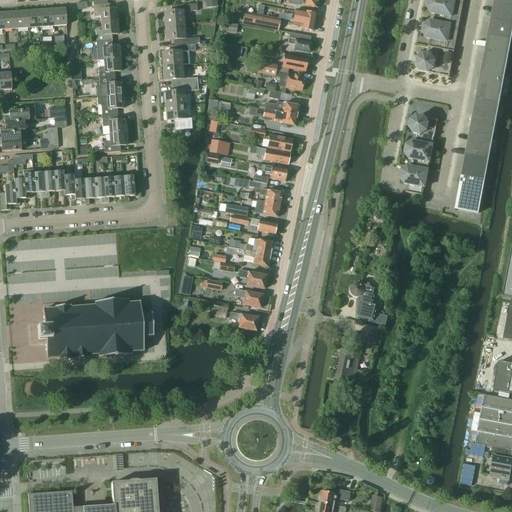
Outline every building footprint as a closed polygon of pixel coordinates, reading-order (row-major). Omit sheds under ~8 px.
[(317,8),(318,0),(290,0),(290,3),(317,8)] [(435,15),(433,22),(433,23),(459,27),(463,3),(450,0),(429,0),(429,1),(427,8),(432,14),(435,15)] [(511,0),(495,0),(492,18),(511,21),(511,0)] [(100,24),(118,22),(118,16),(116,16),(116,10),(110,10),(109,4),(107,4),(93,5),(94,17),(99,17),(100,24)] [(164,27),(184,26),(183,13),(197,12),(197,5),(175,6),(175,13),(163,14),(164,27)] [(65,10),(52,11),(54,27),(66,26),(65,10)] [(40,12),(41,28),(54,27),(52,11),(40,12)] [(295,11),(292,25),(302,26),(302,30),(312,32),(316,14),(295,11)] [(28,13),(29,29),(41,28),(40,12),(28,13)] [(15,14),(16,30),(29,29),(28,13),(15,14)] [(16,30),(15,14),(3,15),(4,31),(16,30)] [(244,14),(242,24),(277,31),(279,21),(244,14)] [(226,16),(225,23),(226,23),(233,24),(234,18),(226,16)] [(511,21),(492,18),(486,50),(509,54),(511,37),(511,21)] [(119,29),(118,22),(100,24),(100,31),(95,31),(96,43),(112,42),(111,36),(118,35),(117,29),(119,29)] [(433,23),(433,22),(430,22),(424,26),(423,33),(427,39),(430,40),(428,48),(454,52),(459,27),(433,23)] [(225,33),(235,35),(237,25),(233,24),(226,23),(225,33)] [(194,45),(194,46),(199,45),(199,43),(199,39),(185,40),(184,26),(164,27),(165,41),(177,41),(177,46),(178,46),(194,45)] [(290,34),(289,40),(288,44),(294,46),(293,51),(308,54),(310,44),(309,43),(310,38),(290,34)] [(112,48),(112,42),(96,43),(97,54),(102,54),(103,61),(121,59),(120,53),(119,53),(118,47),(112,48)] [(195,52),(194,46),(194,45),(178,46),(177,46),(172,47),(173,53),(161,54),(162,68),(182,66),(181,53),(195,52)] [(223,56),(239,59),(240,59),(241,49),(242,48),(225,45),(225,46),(223,56)] [(454,52),(428,48),(427,55),(424,55),(418,59),(416,66),(421,72),(449,78),(454,52)] [(486,50),(478,92),(501,96),(509,54),(486,50)] [(307,61),(292,58),(284,57),(282,67),(305,72),(307,61)] [(121,59),(103,61),(103,68),(97,69),(98,79),(115,78),(114,73),(120,72),(120,67),(121,66),(121,59)] [(257,73),(275,77),(276,73),(277,67),(259,63),(257,73)] [(183,79),(182,66),(162,68),(163,81),(175,81),(175,87),(197,85),(197,78),(183,79)] [(80,73),(71,74),(71,82),(81,81),(80,73)] [(303,79),(276,73),(275,77),(280,78),(278,87),(282,88),(286,88),(289,89),(289,90),(294,91),(294,90),(301,91),(303,79)] [(11,74),(0,75),(0,91),(12,91),(11,74)] [(115,84),(115,78),(98,79),(99,88),(96,88),(97,98),(124,96),(123,90),(121,90),(121,84),(115,84)] [(261,83),(253,82),(252,89),(260,90),(261,83)] [(198,92),(197,85),(175,87),(176,93),(164,94),(165,107),(185,106),(184,93),(198,92)] [(248,95),(262,97),(263,91),(249,89),(248,95)] [(268,99),(279,101),(281,94),(274,93),(270,92),(268,99)] [(478,92),(470,135),(493,139),(501,96),(478,92)] [(101,117),(117,116),(117,110),(123,109),(122,103),(124,103),(124,96),(97,98),(97,106),(100,106),(101,117)] [(276,113),(296,117),(298,107),(277,103),(277,106),(265,104),(264,111),(276,113)] [(216,111),(229,113),(230,106),(223,105),(223,106),(217,105),(216,111)] [(186,119),(185,106),(165,107),(166,121),(178,121),(179,131),(192,130),(191,119),(186,119)] [(5,123),(24,121),(34,120),(34,108),(29,108),(29,111),(9,112),(9,118),(5,119),(5,123)] [(50,120),(64,119),(64,108),(49,109),(50,120)] [(257,110),(255,117),(263,119),(263,118),(264,111),(257,110)] [(264,111),(263,118),(274,120),(274,123),(280,124),(294,127),(296,117),(276,113),(264,111)] [(118,122),(117,116),(101,117),(102,135),(108,135),(126,133),(126,126),(124,127),(124,121),(118,122)] [(417,135),(415,142),(432,146),(434,138),(437,121),(417,117),(411,121),(409,128),(414,134),(417,135)] [(81,119),(77,125),(84,130),(88,124),(81,119)] [(56,129),(66,128),(66,120),(56,120),(56,129)] [(24,131),(24,121),(5,123),(5,128),(0,128),(0,129),(0,133),(19,132),(24,131)] [(220,124),(210,122),(208,134),(217,136),(220,124)] [(263,139),(265,132),(250,129),(249,136),(263,139)] [(19,132),(0,133),(1,139),(0,138),(0,142),(20,141),(19,132)] [(126,133),(108,135),(109,142),(103,142),(104,154),(120,152),(119,147),(125,146),(125,140),(127,140),(126,133)] [(470,135),(466,156),(489,160),(493,139),(470,135)] [(290,153),(292,141),(269,136),(267,149),(290,153)] [(20,141),(0,142),(0,146),(1,147),(2,153),(21,151),(20,141)] [(206,146),(205,152),(209,152),(208,154),(227,158),(229,145),(211,141),(210,147),(206,146)] [(412,160),(411,167),(427,171),(429,163),(433,146),(432,146),(415,142),(412,142),(406,146),(405,153),(409,159),(412,160)] [(249,154),(258,156),(259,149),(250,148),(249,154)] [(287,166),(289,155),(265,151),(263,161),(287,166)] [(216,166),(218,157),(207,155),(206,164),(216,166)] [(466,156),(462,177),(485,181),(489,160),(466,156)] [(284,182),(286,171),(257,165),(256,171),(270,173),(269,179),(284,182)] [(427,171),(411,167),(408,167),(401,171),(400,178),(404,184),(407,185),(406,193),(423,196),(424,188),(425,188),(428,171),(427,171)] [(35,194),(34,175),(34,171),(23,172),(24,180),(25,200),(29,200),(28,195),(35,194)] [(63,173),(53,174),(55,193),(60,193),(61,198),(65,197),(63,178),(63,173)] [(34,175),(35,194),(41,194),(41,199),(45,198),(44,174),(34,175)] [(49,193),(55,193),(53,174),(44,174),(45,198),(49,198),(49,193)] [(108,199),(114,199),(113,179),(113,176),(103,176),(103,180),(105,204),(109,204),(108,199)] [(63,178),(65,197),(71,197),(71,202),(75,201),(73,182),(73,177),(63,178)] [(252,182),(266,185),(267,179),(254,177),(252,182)] [(479,214),(485,181),(462,177),(456,209),(479,214)] [(120,203),(124,203),(123,178),(113,179),(114,199),(120,198),(120,203)] [(133,178),(123,178),(124,203),(128,203),(128,198),(134,197),(133,178)] [(19,200),(25,200),(24,180),(15,181),(15,186),(16,205),(19,205),(19,200)] [(88,200),(94,200),(93,180),(83,181),(85,206),(89,205),(88,200)] [(100,205),(105,204),(103,180),(93,180),(94,200),(100,200),(100,205)] [(235,180),(233,188),(246,190),(246,188),(247,182),(235,180)] [(73,182),(75,201),(81,201),(81,206),(85,206),(83,181),(73,182)] [(265,203),(279,206),(282,194),(265,191),(266,185),(252,182),(248,181),(247,189),(253,190),(261,191),(260,196),(266,197),(265,203)] [(16,205),(15,186),(4,187),(5,195),(0,195),(0,202),(1,212),(10,211),(10,206),(16,205)] [(277,218),(279,206),(265,203),(256,201),(254,213),(277,218)] [(248,209),(226,205),(224,213),(246,217),(248,209)] [(252,220),(252,221),(231,217),(230,223),(247,227),(248,225),(257,227),(257,231),(274,235),(276,225),(252,220)] [(216,222),(215,228),(225,230),(226,224),(216,222)] [(201,229),(192,228),(191,238),(199,239),(201,229)] [(132,245),(123,246),(125,266),(133,265),(133,258),(137,258),(162,256),(161,238),(152,239),(152,238),(144,238),(145,239),(136,240),(136,246),(132,246),(132,245)] [(246,246),(245,251),(270,256),(272,244),(257,241),(254,240),(253,247),(246,246)] [(240,245),(240,243),(230,241),(228,248),(233,249),(239,250),(240,245)] [(382,247),(380,259),(390,260),(392,249),(382,247)] [(188,256),(196,257),(198,249),(190,248),(188,256)] [(511,248),(506,282),(503,298),(511,300),(511,248)] [(268,268),(270,256),(245,251),(244,256),(253,258),(252,265),(268,268)] [(225,264),(226,257),(213,255),(212,262),(225,264)] [(234,267),(220,264),(219,271),(218,272),(233,274),(234,267)] [(263,290),(266,277),(238,271),(237,277),(247,279),(246,287),(263,290)] [(206,288),(220,291),(221,284),(207,281),(206,288)] [(349,289),(349,290),(349,293),(350,295),(352,297),(354,299),(356,299),(357,319),(371,322),(373,322),(376,315),(379,304),(375,303),(377,293),(377,290),(374,286),(370,283),(366,283),(363,284),(362,283),(361,282),(359,282),(356,282),(354,283),(351,284),(350,287),(349,289)] [(260,309),(262,296),(236,291),(234,297),(244,299),(243,306),(260,309)] [(185,314),(188,300),(179,299),(177,312),(185,314)] [(45,327),(38,328),(39,335),(39,341),(46,340),(47,359),(59,358),(59,360),(90,358),(89,355),(98,355),(98,358),(132,355),(131,352),(144,352),(143,338),(153,337),(151,315),(141,316),(140,302),(128,303),(128,300),(94,303),(95,305),(71,307),(71,306),(55,307),(56,308),(44,309),(45,327)] [(225,318),(228,306),(214,303),(211,316),(225,318)] [(511,306),(509,306),(503,339),(511,340),(511,306)] [(230,313),(229,320),(233,321),(238,329),(255,332),(258,319),(230,313)] [(378,327),(366,325),(363,342),(375,344),(378,327)] [(342,350),(335,380),(346,382),(348,376),(354,378),(360,354),(348,351),(342,350)] [(511,364),(499,362),(494,391),(511,394),(511,364)] [(363,405),(365,393),(350,390),(348,402),(363,405)] [(478,395),(472,425),(478,426),(484,396),(478,395)] [(511,400),(484,396),(478,426),(475,444),(492,448),(491,457),(494,457),(490,477),(509,481),(511,463),(511,460),(510,461),(511,452),(511,400)] [(161,459),(169,461),(171,455),(164,453),(161,459)] [(178,458),(170,470),(177,475),(185,463),(178,458)] [(201,470),(197,474),(190,465),(182,472),(185,476),(182,478),(192,491),(208,478),(201,470)] [(157,511),(155,481),(111,484),(112,511),(91,511),(91,507),(72,509),(71,493),(28,496),(28,511),(157,511)] [(210,486),(195,492),(199,503),(199,511),(212,511),(212,501),(199,502),(213,496),(213,494),(210,486)] [(320,504),(335,506),(336,500),(345,501),(346,495),(332,492),(332,494),(322,492),(320,504)] [(371,505),(369,511),(380,511),(383,499),(377,498),(375,506),(371,505)]
